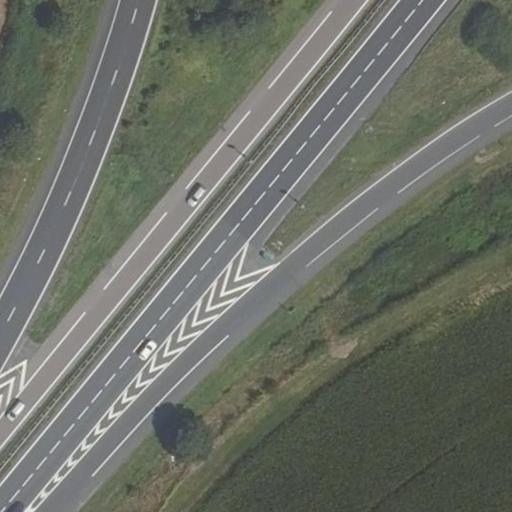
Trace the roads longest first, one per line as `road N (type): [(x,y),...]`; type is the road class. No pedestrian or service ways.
road 1 (trunk): [(2,511),(422,0)]
road 2 (motorway): [(32,511),(289,270),(415,168),(511,105)]
road 3 (trunk): [(352,0),(0,424)]
road 4 (trunk): [(134,0),(82,158),(0,330)]
